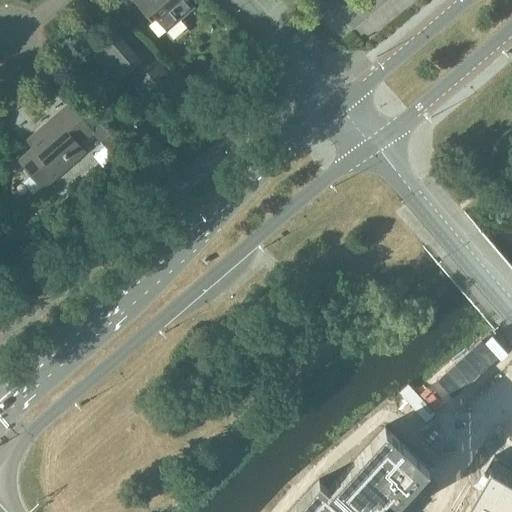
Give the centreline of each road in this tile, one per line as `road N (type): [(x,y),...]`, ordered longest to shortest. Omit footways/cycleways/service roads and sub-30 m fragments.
road 1 (tertiary): [(0,458),(374,146)]
road 2 (tertiary): [(333,111),(0,409)]
road 3 (tertiary): [(511,307),(374,146)]
road 4 (tertiary): [(374,146),(511,26)]
road 5 (tertiary): [(465,0),(333,111)]
road 6 (residential): [(333,111),(244,0)]
